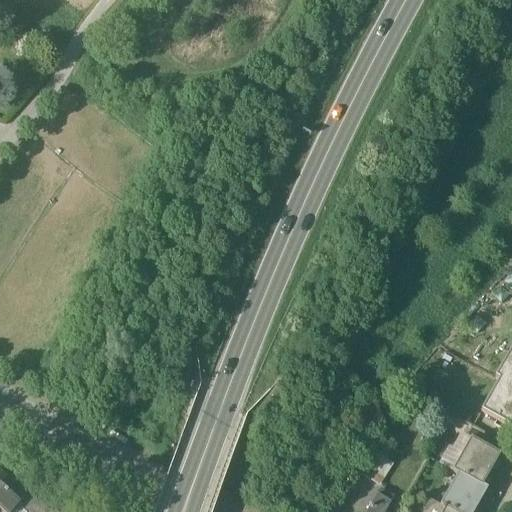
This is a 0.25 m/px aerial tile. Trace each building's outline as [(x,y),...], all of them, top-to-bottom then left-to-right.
[(115,119),(105,132),(125,147),(135,134),(115,119)] [(511,351),(496,379),(500,381),(511,388),(511,351)] [(511,388),(500,381),(481,415),(511,431),(511,388)] [(475,444),(466,459),(463,457),(453,474),(462,479),(482,490),(500,458),(475,444)] [(363,473),(372,479),(384,461),(375,455),(363,473)] [(394,467),(384,461),(372,479),(381,485),(394,467)] [(0,488),(9,496),(0,507),(0,511),(15,511),(18,508),(24,511),(68,511),(8,479),(0,488)] [(462,479),(454,492),(450,490),(441,508),(448,511),(476,511),(488,493),(482,490),(462,479)] [(0,507),(9,496),(0,488),(0,507)] [(393,500),(380,493),(377,498),(390,505),(393,500)] [(377,498),(369,511),(386,511),(390,505),(377,498)]
